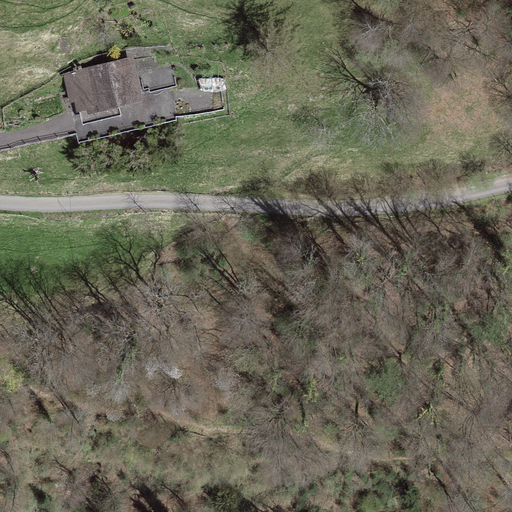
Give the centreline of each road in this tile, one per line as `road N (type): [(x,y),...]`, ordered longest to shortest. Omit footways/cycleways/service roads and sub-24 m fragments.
road 1 (residential): [(511,177),(376,207),(0,203)]
road 2 (track): [(159,103),(0,136)]
